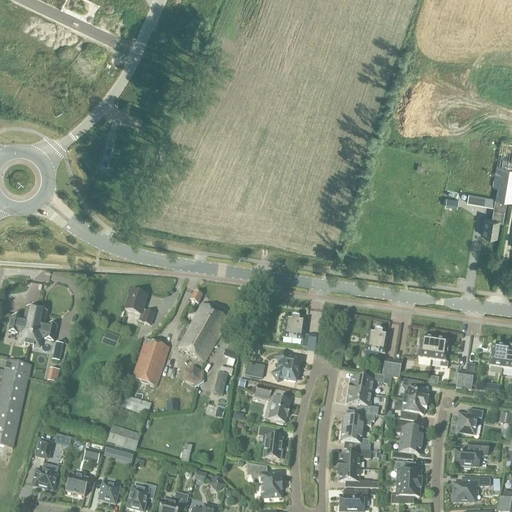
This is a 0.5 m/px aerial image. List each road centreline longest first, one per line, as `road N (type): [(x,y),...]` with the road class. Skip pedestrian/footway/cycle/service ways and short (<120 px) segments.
road 1 (tertiary): [(511,311),(138,255),(83,232)]
road 2 (residential): [(317,510),(325,372),(318,366),(300,395),(293,444),(299,510)]
road 3 (unclassified): [(42,164),(114,96),(162,0)]
